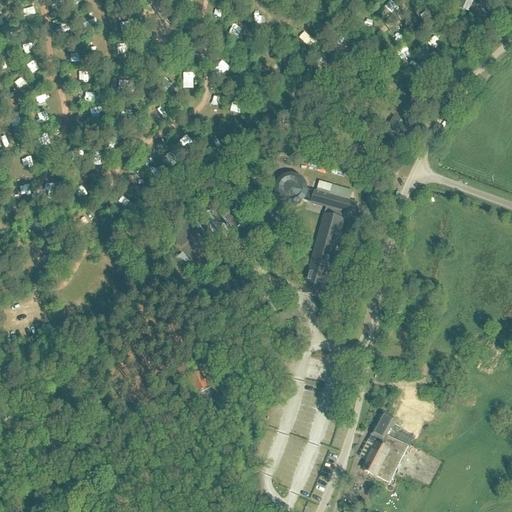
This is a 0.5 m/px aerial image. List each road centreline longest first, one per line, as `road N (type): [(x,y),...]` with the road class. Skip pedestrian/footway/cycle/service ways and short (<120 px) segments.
road 1 (unclassified): [(319,511),(349,437),(394,228),(415,171)]
road 2 (unclassified): [(415,171),(461,91),(511,41)]
